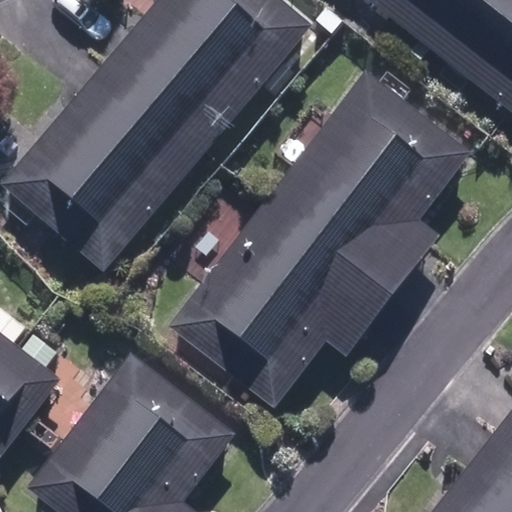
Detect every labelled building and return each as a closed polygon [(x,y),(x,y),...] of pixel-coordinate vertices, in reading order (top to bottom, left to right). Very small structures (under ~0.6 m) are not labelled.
[(334,24),(303,0),(161,0),(5,195),(122,289),(334,24)] [(142,15),(126,0),(98,0),(49,49),(78,78),(142,15)] [(511,0),(332,0),(511,134),(511,0)] [(422,221),(476,153),(375,74),(172,330),(272,409),(332,332),(352,348),(441,236),(422,221)] [(63,395),(0,340),(0,464),(1,466),(63,395)] [(194,511),(187,507),(242,432),(132,350),(27,491),(54,511),(194,511)] [(511,511),(511,412),(431,511),(511,511)]
